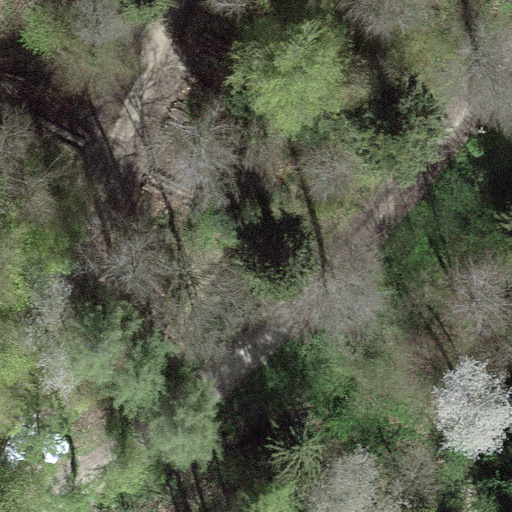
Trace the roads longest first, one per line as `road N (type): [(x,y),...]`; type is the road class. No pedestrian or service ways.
road 1 (track): [(31,511),(258,348),(354,249),(511,47)]
road 2 (track): [(0,398),(119,138),(170,0)]
